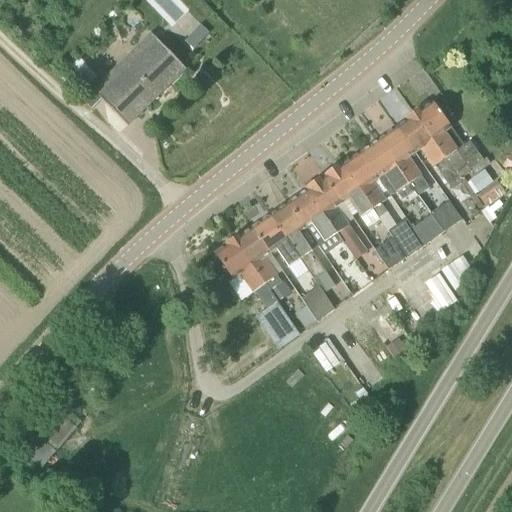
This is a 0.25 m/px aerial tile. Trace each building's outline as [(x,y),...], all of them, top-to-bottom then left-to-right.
[(200,25),(193,33),(202,40),(208,33),(200,25)] [(186,70),(172,56),(156,40),(98,97),(127,127),(186,70)] [(433,103),(423,110),(422,109),(414,115),(445,160),(458,180),(483,163),(470,144),(457,152),(444,134),(451,129),(433,103)] [(436,167),(445,160),(414,115),(406,122),(396,129),(414,155),(420,151),(433,169),(436,167)] [(430,190),(420,177),(408,159),(414,155),(396,129),(378,141),(414,194),(418,199),(430,190)] [(407,199),(414,194),(378,141),(360,153),(378,180),(384,176),(397,193),(403,202),(407,199)] [(378,219),(387,214),(381,204),(390,198),(378,180),(360,153),(342,166),(342,165),(373,210),(378,219)] [(503,168),(511,173),(511,154),(503,168)] [(452,190),(461,185),(458,180),(445,160),(436,167),(451,191),(452,190)] [(348,200),(361,218),(368,228),(379,220),(378,219),(373,210),(342,165),(324,178),(342,205),(348,200)] [(337,235),(349,227),(336,209),(342,205),(324,178),(305,191),(337,235)] [(485,209),(505,195),(497,184),(477,198),(485,209)] [(325,257),(344,245),(337,235),(305,191),(288,203),(306,230),(318,248),(318,249),(320,248),(325,257)] [(314,281),(325,273),(312,253),(318,248),(306,230),(288,203),(270,216),(300,261),(314,281)] [(430,215),(431,217),(443,235),(444,234),(461,222),(448,203),(430,215)] [(289,268),(300,261),(270,216),(252,228),(270,255),(277,250),(289,268)] [(443,235),(431,217),(412,230),(424,248),(443,235)] [(424,248),(412,230),(406,221),(396,227),(387,233),(392,240),(406,260),(424,248)] [(269,293),(281,284),(264,259),(270,255),(252,228),(242,234),(233,240),(269,293)] [(350,251),(360,243),(353,234),(343,241),(350,251)] [(267,311),(277,304),(269,293),(233,240),(225,247),(214,254),(232,281),(239,275),(253,294),(254,293),(267,311)] [(388,271),(406,260),(392,240),(374,252),(376,255),(388,271)] [(441,273),(453,290),(471,271),(462,258),(441,273)] [(277,304),(291,294),(284,282),(281,284),(269,293),(277,304)] [(424,285),(409,294),(427,322),(441,313),(424,285)] [(334,311),(324,296),(318,288),(301,300),(317,323),(334,311)] [(282,309),(259,324),(277,351),(279,350),(299,337),(300,336),(282,309)] [(408,354),(398,340),(385,348),(395,363),(408,354)] [(324,345),(338,365),(343,361),(329,341),(324,345)] [(374,404),(367,409),(372,417),(378,412),(380,411),(374,404)] [(21,425),(10,440),(25,453),(23,456),(41,471),(76,430),(53,409),(38,427),(31,421),(24,428),(21,425)]
